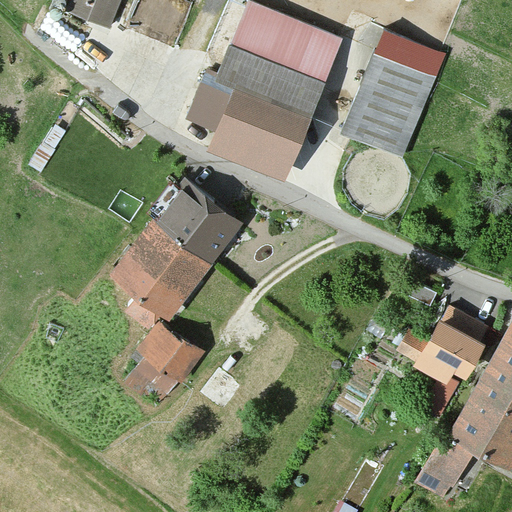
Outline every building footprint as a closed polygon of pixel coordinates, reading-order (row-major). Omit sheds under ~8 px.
[(119,0),(71,0),(69,5),(110,22),(119,0)] [(340,35),(256,0),(246,0),(217,71),(208,68),(190,113),(218,125),(211,143),(282,173),(340,35)] [(440,62),(384,38),(343,124),(404,150),(440,62)] [(65,132),(55,125),(31,164),(41,170),(65,132)] [(385,147),(369,146),(353,152),(344,168),(343,187),(352,201),(366,211),(386,216),(401,205),(409,188),(410,173),(403,157),(385,147)] [(243,220),(186,176),(114,267),(140,287),(128,303),(150,320),(160,308),(169,315),(243,220)] [(435,293),(412,282),(406,295),(429,305),(435,293)] [(486,327),(451,306),(430,342),(418,363),(438,375),(421,405),(440,416),(484,339),(480,337),(486,327)] [(511,317),(449,428),(454,430),(444,446),(437,441),(415,478),(444,496),(452,482),(455,484),(476,444),(511,463),(511,317)] [(163,325),(143,350),(150,356),(139,371),(167,393),(180,377),(183,379),(202,355),(163,325)] [(418,363),(430,342),(410,330),(397,351),(418,363)]
